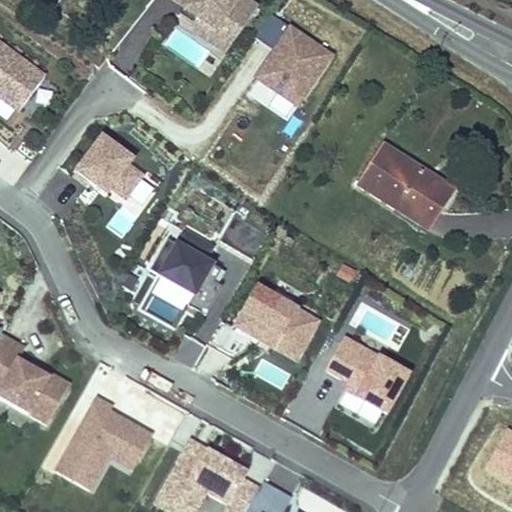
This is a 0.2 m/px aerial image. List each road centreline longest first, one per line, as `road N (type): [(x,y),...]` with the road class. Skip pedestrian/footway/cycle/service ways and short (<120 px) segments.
road 1 (residential): [(409,510),(100,335),(40,225),(0,188)]
road 2 (residential): [(477,376),(409,510)]
